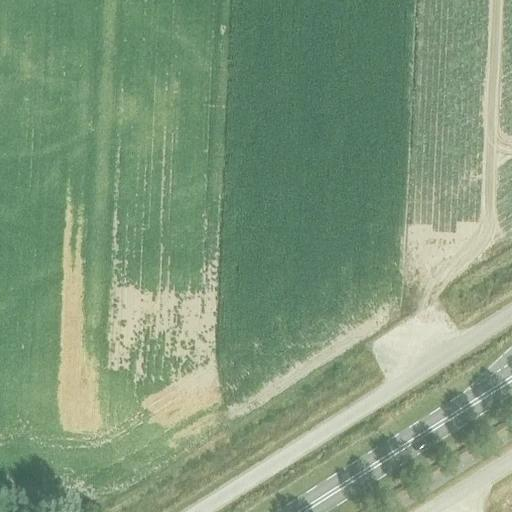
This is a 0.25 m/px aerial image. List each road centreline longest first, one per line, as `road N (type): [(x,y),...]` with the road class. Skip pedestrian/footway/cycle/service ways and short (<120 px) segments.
road 1 (unclassified): [(198,511),(511,313)]
road 2 (primary): [(305,511),(511,380)]
